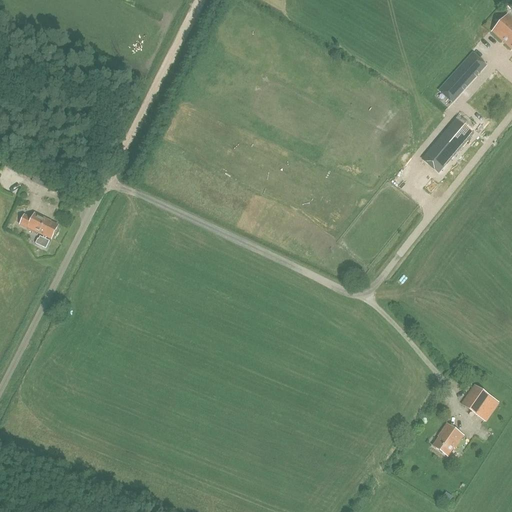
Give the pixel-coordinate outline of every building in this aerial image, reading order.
[(508,46),(511,41),(511,19),(508,15),(493,31),(508,46)] [(479,73),(466,61),(439,90),(452,102),(479,73)] [(480,117),(474,124),(480,129),(486,122),(480,117)] [(470,135),(455,122),(423,160),(438,173),(470,135)] [(26,163),(12,157),(8,169),(33,179),(37,171),(25,165),(26,163)] [(60,181),(37,171),(33,179),(32,182),(54,193),(60,181)] [(58,226),(51,222),(35,214),(32,219),(25,215),(20,225),(28,229),(28,228),(44,236),(45,236),(52,239),(58,226)] [(45,240),(47,237),(45,236),(44,236),(43,238),(40,237),(39,240),(38,239),(35,244),(46,249),(49,242),(45,240)] [(491,397),(475,386),(462,404),(478,416),(491,397)] [(499,404),(491,397),(478,416),(487,421),(499,404)] [(447,425),(439,437),(433,446),(447,457),(453,448),(454,448),(463,436),(447,425)]
